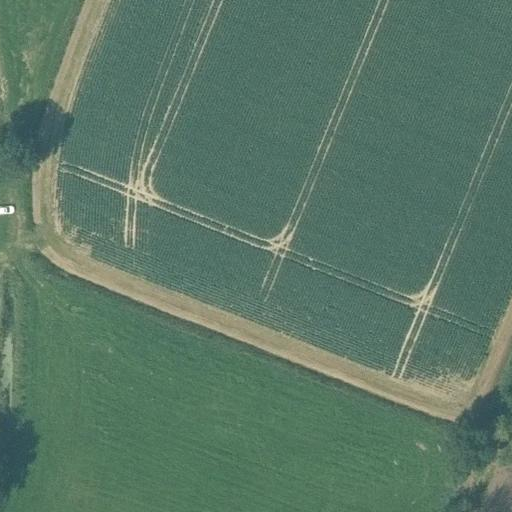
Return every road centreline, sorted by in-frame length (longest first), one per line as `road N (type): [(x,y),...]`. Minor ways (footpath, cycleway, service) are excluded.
road 1 (track): [(0,249),(46,238),(54,124),(97,0)]
road 2 (track): [(0,225),(22,273),(15,451),(0,509)]
